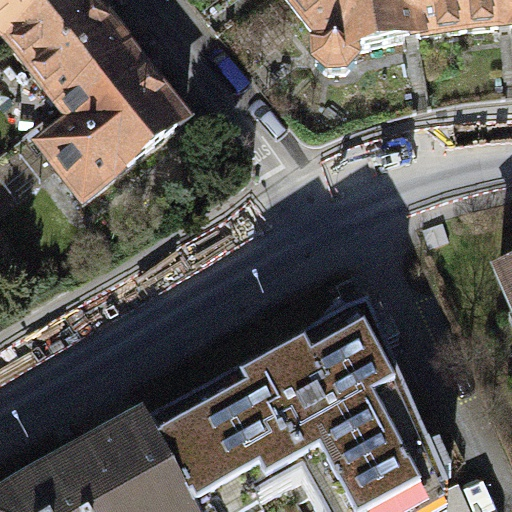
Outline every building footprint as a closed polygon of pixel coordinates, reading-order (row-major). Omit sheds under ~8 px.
[(0,0),(0,41),(6,49),(68,0),(0,0)] [(68,0),(6,49),(57,114),(132,56),(87,0),(68,0)] [(279,0),(306,37),(309,64),(319,73),(339,73),(349,62),(351,52),(408,42),(400,0),(279,0)] [(412,41),(503,29),(501,0),(400,0),(408,42),(412,41)] [(511,0),(501,0),(503,29),(511,28),(511,0)] [(188,128),(132,56),(57,114),(69,129),(38,153),(83,209),(188,128)] [(511,267),(491,276),(511,323),(511,267)] [(310,343),(143,427),(186,511),(239,511),(299,484),(311,511),(410,511),(436,498),(435,484),(445,477),(434,454),(425,457),(359,319),(345,323),(331,318),(310,343)] [(186,511),(143,427),(0,503),(0,511),(186,511)] [(453,511),(445,493),(436,498),(410,511),(453,511)]
